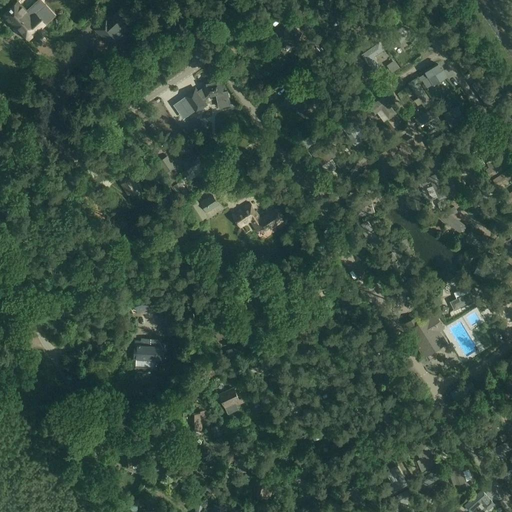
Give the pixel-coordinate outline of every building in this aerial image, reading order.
[(349,9),(362,0),(347,0),(344,2),(349,9)] [(9,8),(2,14),(11,24),(13,23),(28,40),(33,35),(36,38),(43,31),(40,28),(45,24),(43,22),(50,16),(42,6),(35,13),(30,8),(26,11),(25,10),(16,1),(10,7),(8,5),(7,6),(9,8)] [(375,24),(382,20),(374,6),(356,16),(360,23),(371,17),(375,24)] [(265,21),(264,23),(264,24),(270,29),(279,21),(283,16),(277,10),(272,14),(265,21)] [(459,28),(466,24),(457,10),(440,22),(444,28),(455,21),(459,28)] [(100,26),(96,30),(100,34),(101,33),(114,48),(127,36),(125,34),(134,26),(121,12),(109,23),(107,21),(100,27),(100,26)] [(409,22),(395,31),(397,35),(403,43),(410,38),(414,43),(421,38),(409,22)] [(294,45),(301,31),(289,25),(282,39),(294,45)] [(376,35),(371,38),(374,43),(380,40),(376,35)] [(397,35),(391,39),(396,47),(403,43),(397,35)] [(486,54),(478,41),(464,49),(472,62),(486,54)] [(374,56),(384,49),(380,42),(363,54),(375,71),(382,67),(374,56)] [(327,63),(332,60),(327,51),(321,54),(327,63)] [(438,64),(426,71),(429,76),(434,84),(445,77),(438,64)] [(410,82),(412,85),(425,106),(432,101),(419,81),(417,78),(410,82)] [(480,79),(473,84),(487,105),(494,100),(480,79)] [(195,89),(185,96),(196,112),(206,105),(203,99),(206,96),(216,94),(218,101),(229,99),(227,91),(222,92),(220,80),(204,84),(205,89),(198,93),(195,89)] [(312,96),(310,100),(289,90),(284,103),(306,113),(310,103),(315,106),(319,99),(312,96)] [(384,96),(369,108),(374,114),(382,108),(390,117),(396,112),(384,96)] [(511,106),(495,116),(499,123),(510,118),(511,120),(511,119),(511,106)] [(452,110),(444,114),(445,116),(450,126),(464,119),(458,107),(452,110)] [(204,126),(199,119),(191,124),(195,132),(204,126)] [(468,147),(484,138),(477,125),(461,134),(468,147)] [(434,147),(434,146),(451,139),(452,138),(449,132),(431,140),(434,147)] [(402,146),(410,162),(422,155),(412,138),(401,144),(402,146)] [(313,153),(321,165),(331,158),(339,153),(335,146),(328,151),(325,146),(313,153)] [(386,173),(398,167),(389,149),(377,155),(386,173)] [(198,157),(197,155),(196,154),(183,163),(188,170),(182,174),(187,182),(198,174),(196,172),(204,166),(203,164),(206,162),(205,161),(211,157),(206,150),(200,153),(201,155),(198,157)] [(245,161),(253,155),(249,151),(242,157),(245,161)] [(228,160),(231,166),(240,161),(236,153),(231,157),(232,158),(228,160)] [(169,156),(164,158),(158,162),(165,173),(171,169),(175,166),(169,156)] [(245,163),(249,168),(255,163),(252,158),(245,163)] [(508,165),(504,159),(487,169),(491,176),(508,165)] [(455,173),(477,169),(476,161),(454,165),(455,173)] [(511,176),(511,170),(510,168),(494,179),(498,186),(511,176)] [(171,169),(165,173),(172,185),(176,182),(178,181),(171,169)] [(437,174),(429,177),(427,178),(426,174),(419,177),(422,184),(431,181),(439,199),(446,196),(437,174)] [(140,186),(133,176),(122,184),(129,194),(140,186)] [(173,185),(184,202),(192,198),(181,180),(173,185)] [(214,186),(216,190),(223,186),(221,181),(214,186)] [(487,193),(488,194),(492,191),(491,190),(486,184),(472,195),(476,201),(487,193)] [(189,205),(190,206),(199,221),(206,217),(204,213),(218,204),(213,195),(199,204),(196,200),(189,205)] [(364,196),(347,201),(352,218),(369,213),(364,196)] [(283,220),(276,209),(261,218),(256,210),(255,211),(250,204),(233,215),(241,227),(250,221),(257,232),(263,228),(265,231),(283,220)] [(462,232),(467,226),(447,211),(443,217),(462,232)] [(373,246),(380,241),(366,221),(360,226),(373,246)] [(489,250),(493,243),(471,231),(467,238),(489,250)] [(386,256),(398,276),(405,272),(393,252),(386,256)] [(496,276),(500,269),(480,259),(477,266),(496,276)] [(323,274),(328,285),(330,291),(337,288),(329,271),(323,274)] [(289,287),(293,277),(289,275),(284,285),(289,287)] [(148,292),(133,298),(138,312),(154,306),(148,292)] [(450,301),(454,309),(451,311),(450,312),(452,315),(462,310),(460,307),(474,300),(470,292),(450,301)] [(346,295),(340,299),(354,320),(360,316),(346,295)] [(426,355),(447,342),(439,330),(444,326),(436,313),(422,322),(419,316),(407,323),(411,329),(410,330),(426,355)] [(173,314),(167,315),(171,335),(181,333),(179,325),(175,326),(173,314)] [(227,335),(221,321),(212,324),(218,339),(227,335)] [(500,330),(495,333),(501,343),(507,339),(500,330)] [(134,342),(133,357),(135,357),(134,365),(154,366),(154,358),(161,359),(162,344),(156,344),(156,338),(143,338),(142,343),(134,342)] [(237,347),(226,350),(229,358),(240,354),(237,347)] [(282,365),(280,359),(271,362),(269,357),(260,360),(264,370),(282,365)] [(511,386),(511,367),(501,374),(510,388),(511,386)] [(276,377),(268,380),(271,389),(284,384),(282,379),(277,381),(276,377)] [(476,390),(471,381),(452,391),(456,400),(476,390)] [(237,404),(243,402),(241,398),(239,399),(234,388),(220,394),(225,406),(236,401),(237,404)] [(261,400),(257,403),(261,409),(265,406),(261,400)] [(288,403),(286,400),(281,402),(285,411),(298,405),(295,400),(288,403)] [(183,413),(183,425),(188,425),(188,429),(201,429),(201,423),(205,423),(205,417),(205,411),(201,411),(201,413),(188,413),(183,413)] [(311,429),(312,434),(320,432),(321,436),(328,434),(326,430),(332,428),(330,422),(311,429)] [(481,436),(498,428),(495,422),(478,429),(481,436)] [(154,429),(150,429),(151,440),(154,440),(155,447),(171,446),(171,440),(168,440),(167,430),(154,431),(154,429)] [(340,439),(335,442),(337,448),(353,439),(350,434),(344,437),(343,434),(339,437),(340,439)] [(493,456),(511,448),(508,441),(490,449),(493,456)] [(429,468),(436,465),(427,442),(419,446),(429,468)] [(438,453),(443,448),(439,445),(435,450),(438,453)] [(139,463),(138,458),(135,458),(134,448),(121,449),(121,447),(117,447),(118,454),(121,453),(122,465),(139,463)] [(454,485),(466,481),(459,461),(447,466),(454,485)] [(394,492),(408,484),(397,465),(390,469),(397,481),(389,485),(394,492)] [(506,480),(511,477),(511,468),(503,472),(506,480)] [(419,488),(441,476),(437,469),(415,481),(419,488)] [(270,498),(271,492),(267,492),(270,482),(257,479),(258,477),(254,476),(253,482),(256,483),(253,494),(270,498)] [(367,508),(356,485),(349,489),(359,511),(367,508)] [(397,511),(403,508),(400,503),(414,496),(409,489),(390,499),(397,511)] [(488,509),(494,503),(482,490),(465,505),(471,511),(481,501),(488,509)] [(144,498),(138,501),(141,507),(146,504),(144,498)]
